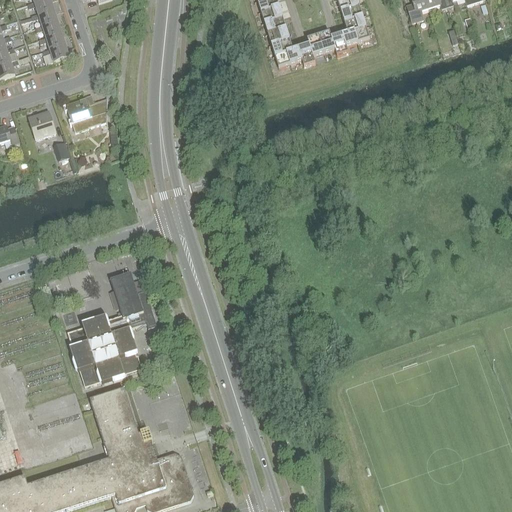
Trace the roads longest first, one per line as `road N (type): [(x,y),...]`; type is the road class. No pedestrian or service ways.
road 1 (track): [(511,309),(341,370)]
road 2 (residential): [(0,278),(170,223)]
road 3 (residential): [(0,109),(85,77),(88,58),(70,0)]
road 4 (tertiary): [(242,422),(194,271)]
road 5 (tertiary): [(161,142),(168,0)]
